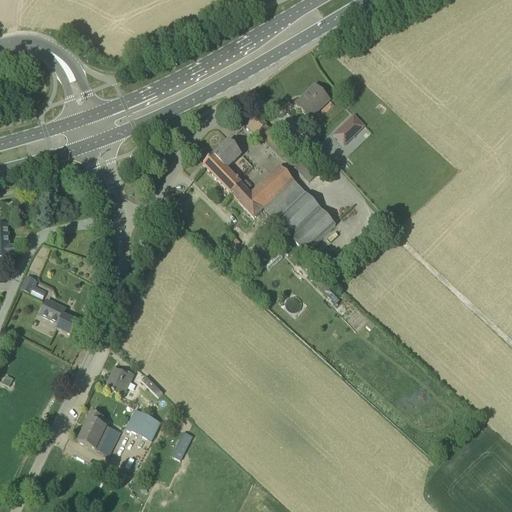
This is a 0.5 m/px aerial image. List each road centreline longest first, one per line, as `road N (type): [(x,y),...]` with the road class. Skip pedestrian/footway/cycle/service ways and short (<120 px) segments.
road 1 (unclassified): [(18,511),(118,297),(114,201)]
road 2 (primary): [(96,141),(214,87),(368,0)]
road 3 (primary): [(316,0),(87,116)]
road 4 (unclassified): [(273,0),(79,96)]
